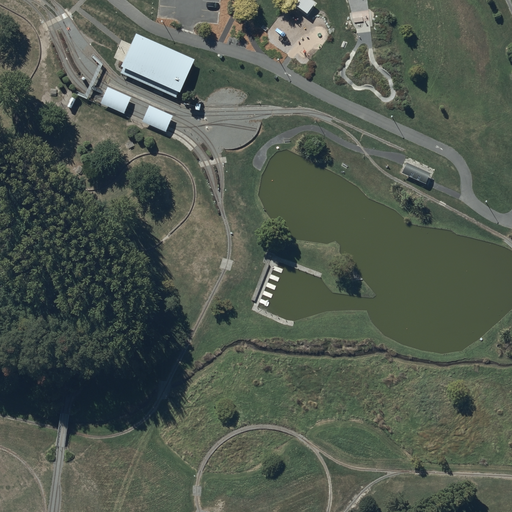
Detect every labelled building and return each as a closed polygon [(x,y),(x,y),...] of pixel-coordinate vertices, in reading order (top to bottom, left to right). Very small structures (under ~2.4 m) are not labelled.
[(312,0),(300,0),(296,5),(307,13),(315,2),(312,0)] [(195,59),(136,33),(121,67),(123,68),(122,71),(121,74),(176,98),(178,92),(181,93),(195,59)] [(131,97),(108,87),(102,101),(125,111),(131,97)] [(76,97),(73,95),(67,105),(71,107),(76,97)] [(173,115),(150,105),(143,119),(167,130),(173,115)] [(405,161),(400,172),(424,182),(429,172),(405,161)]
